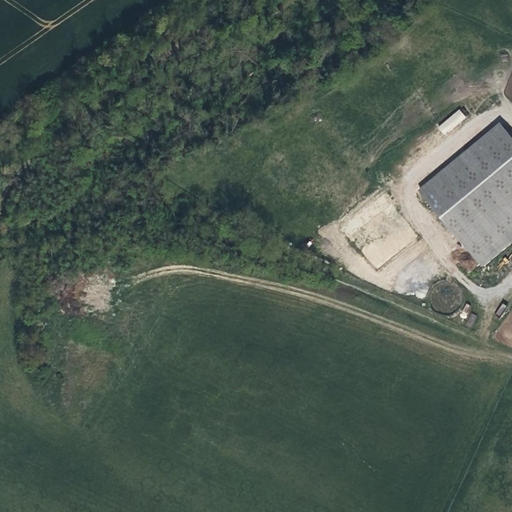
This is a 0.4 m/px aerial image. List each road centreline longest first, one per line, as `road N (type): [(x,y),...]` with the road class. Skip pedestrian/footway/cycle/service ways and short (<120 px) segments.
road 1 (track): [(511,360),(442,346),(237,275),(168,268),(120,286)]
road 2 (track): [(239,0),(29,162),(0,211)]
